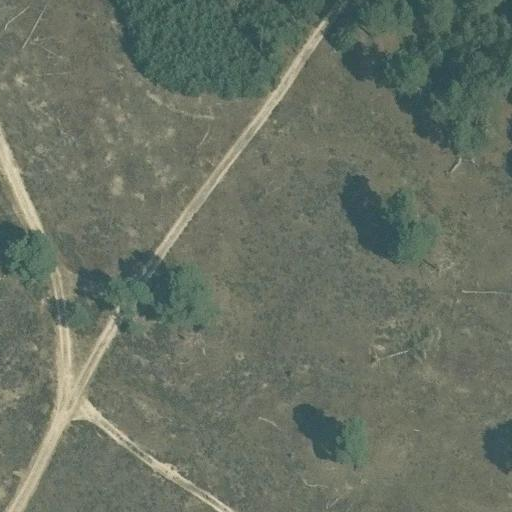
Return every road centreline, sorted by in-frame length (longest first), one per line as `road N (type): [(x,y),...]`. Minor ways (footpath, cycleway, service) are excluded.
road 1 (track): [(134,446),(73,377),(341,0)]
road 2 (track): [(0,158),(48,266),(73,377),(56,441),(15,511)]
